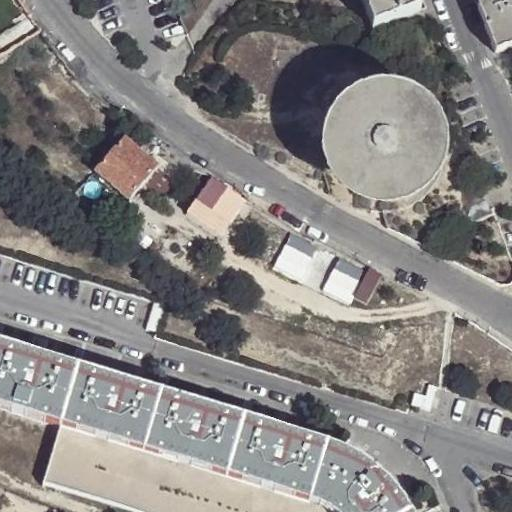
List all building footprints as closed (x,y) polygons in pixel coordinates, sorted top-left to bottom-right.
[(360,0),(372,30),(419,12),(414,0),(360,0)] [(494,55),(511,47),(511,0),(495,0),(477,7),(494,55)] [(342,102),(331,113),(323,125),(318,140),(317,156),(320,171),(327,185),(337,197),(350,206),(365,212),(378,214),(394,212),(408,206),(421,198),(431,185),(438,171),(441,156),(440,140),(435,125),(427,112),(415,101),(402,94),(386,90),(371,90),(355,94),(342,102)] [(140,190),(156,170),(158,169),(149,160),(123,140),(94,173),(129,202),(140,190)] [(172,183),(156,170),(140,190),(155,202),(172,183)] [(244,200),(209,177),(185,214),(219,236),(244,200)] [(381,273),(369,267),(354,297),(366,303),(381,273)] [(0,410),(59,428),(308,503),(326,441),(257,421),(255,426),(226,418),(228,413),(173,396),(172,401),(142,393),(144,388),(91,372),(89,376),(61,368),(62,364),(9,347),(7,352),(0,349),(0,410)] [(308,503),(59,428),(43,486),(131,511),(326,511),(325,511),(308,503)] [(326,441),(308,503),(325,511),(326,511),(402,511),(408,509),(388,482),(364,462),(341,448),(326,441)]
